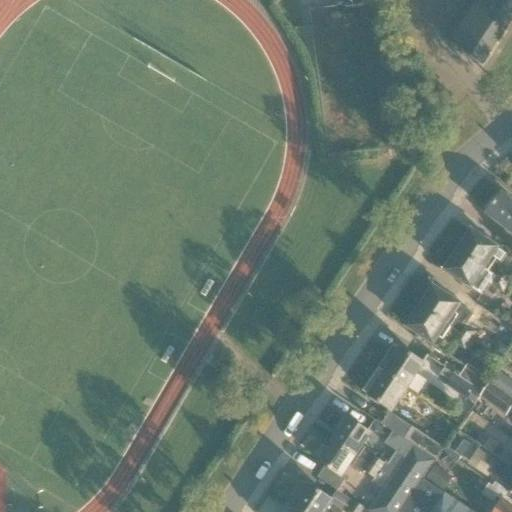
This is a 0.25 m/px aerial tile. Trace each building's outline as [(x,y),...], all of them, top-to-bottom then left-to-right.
[(511,0),(480,0),(451,44),(484,66),(511,24),(511,0)] [(489,212),(487,215),(511,234),(511,202),(503,195),(497,203),(494,201),(487,210),(489,212)] [(502,271),(499,269),(507,257),(472,233),(458,252),(511,287),(511,276),(502,270),(502,271)] [(506,297),(511,288),(511,287),(458,252),(445,272),(480,296),(489,283),(492,286),(491,287),(506,297)] [(463,326),(456,321),(458,317),(455,315),(460,306),(434,288),(420,308),(450,329),(470,343),(477,333),(465,325),(463,326)] [(470,343),(450,329),(420,308),(407,328),(434,346),(439,338),(443,340),(446,335),(454,341),(453,343),(465,351),(470,343)] [(491,353),(502,360),(509,349),(498,342),(491,353)] [(380,367),(409,387),(424,365),(401,350),(395,358),(389,354),(380,367)] [(460,377),(481,391),(489,379),(468,365),(460,377)] [(437,379),(475,404),(483,393),(455,374),(455,373),(445,366),(437,379)] [(391,412),(409,387),(380,367),(368,385),(374,389),(369,397),(391,412)] [(491,383),(511,397),(511,381),(499,372),(491,383)] [(511,409),(511,399),(490,383),(480,397),(507,417),(511,409)] [(382,425),(393,433),(413,446),(437,463),(445,450),(391,413),(382,425)] [(335,441),(360,458),(366,449),(362,447),(371,435),(349,420),(347,423),(344,421),(339,429),(341,431),(335,441)] [(385,444),(405,458),(413,446),(393,433),(385,444)] [(511,458),(511,453),(483,433),(476,442),(502,460),(501,461),(505,464),(502,469),(506,472),(509,468),(511,470),(511,458)] [(449,448),(462,458),(470,447),(457,438),(449,448)] [(320,463),(327,468),(342,477),(350,465),(364,475),(365,473),(375,480),(380,471),(371,465),(370,464),(369,464),(360,458),(335,441),(327,452),(324,450),(319,458),(322,460),(320,463)] [(472,511),(446,494),(425,479),(437,463),(413,446),(405,458),(368,511),(369,511),(472,511)] [(366,449),(360,458),(369,464),(370,464),(374,458),(375,457),(376,455),(366,449)] [(449,456),(442,461),(446,467),(453,462),(449,456)] [(374,458),(370,464),(371,465),(380,471),(381,470),(386,464),(375,457),(374,458)] [(491,476),(505,486),(511,490),(508,493),(502,489),(501,491),(511,498),(511,470),(509,468),(506,472),(502,469),(505,464),(501,461),(491,476)] [(426,479),(444,492),(453,478),(436,466),(426,479)] [(345,480),(342,477),(327,468),(320,480),(337,492),(345,480)] [(511,511),(511,498),(501,491),(502,489),(495,485),(493,488),(489,485),(482,495),(494,504),(497,499),(503,502),(495,511),(511,511)] [(331,501),(310,486),(304,495),(298,491),(288,506),(296,511),(362,511),(365,508),(339,491),(337,494),(336,493),(331,501)]
